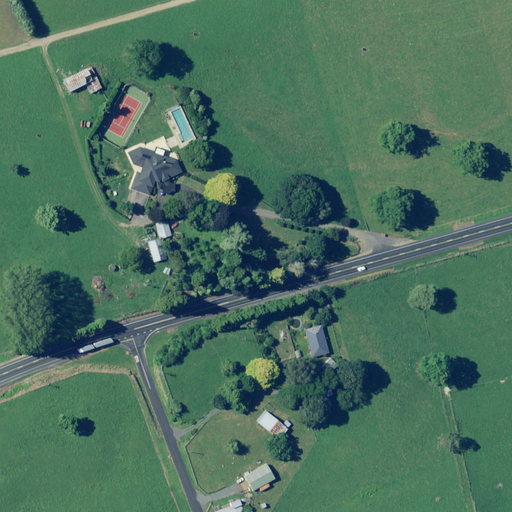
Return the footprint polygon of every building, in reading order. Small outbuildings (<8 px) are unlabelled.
[(90,81),(85,69),(63,80),(69,92),(90,81)] [(181,173),(175,160),(167,157),(139,147),(127,153),(135,170),(137,171),(137,172),(131,189),(149,195),(153,185),(158,192),(160,190),(165,197),(174,192),(174,182),(172,177),(179,174),(181,173)] [(165,221),(156,224),(161,239),(170,236),(165,221)] [(165,259),(159,239),(147,242),(153,263),(165,259)] [(323,326),(304,331),(311,358),(330,353),(323,326)] [(336,364),(330,358),(320,368),(326,374),(336,364)] [(282,425),(264,411),(255,422),(277,440),(290,425),(285,421),(282,425)] [(274,479),(265,464),(244,476),(252,491),(258,488),(260,492),(269,487),(267,483),(274,479)] [(242,511),(239,500),(229,503),(230,507),(215,511),(242,511)]
